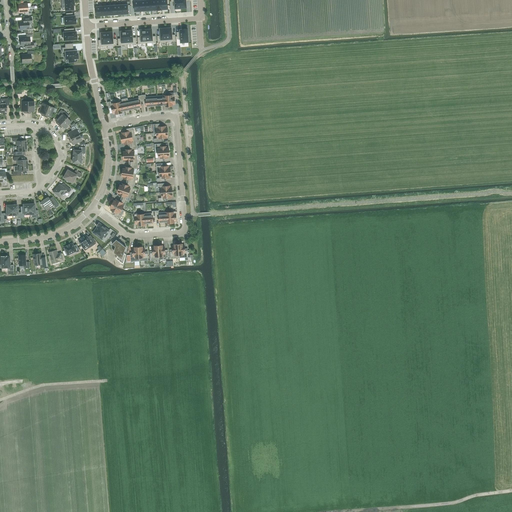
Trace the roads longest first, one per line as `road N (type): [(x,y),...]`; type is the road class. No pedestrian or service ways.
road 1 (residential): [(103,127),(176,118),(184,227),(130,236),(91,209)]
road 2 (residential): [(86,26),(195,18),(200,0)]
